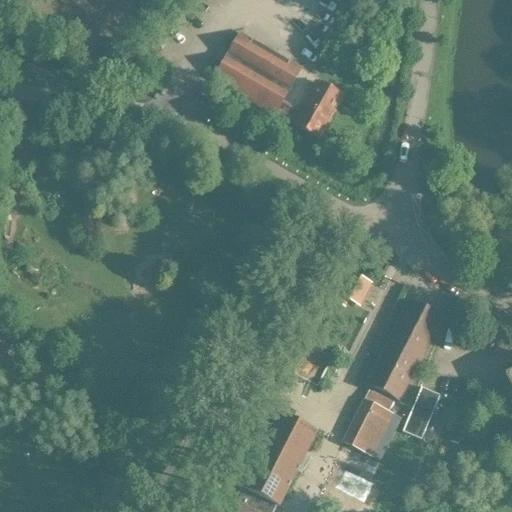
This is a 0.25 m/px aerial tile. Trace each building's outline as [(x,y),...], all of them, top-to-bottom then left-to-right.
[(301,68),(240,34),(214,79),(274,114),(275,113),(292,123),(291,124),(318,139),(342,97),(316,82),(298,113),(281,103),(301,68)] [(338,296),(341,298),(338,304),(344,307),(347,301),(351,303),(363,279),(350,272),(338,296)] [(438,317),(410,303),(368,385),(397,400),(438,317)] [(511,387),(511,393),(511,391),(508,390),(506,389),(503,389),(501,391),(499,392),(498,395),(497,398),(498,400),(500,403),(502,404),(505,405),(507,404),(510,403),(511,406),(511,370),(505,374),(511,387)] [(421,388),(402,432),(421,440),(440,396),(421,388)] [(342,443),(371,458),(392,415),(364,400),(342,443)] [(272,511),(276,506),(278,507),(316,433),(278,414),(240,488),(254,496),(247,510),(238,505),(234,511),(272,511)]
